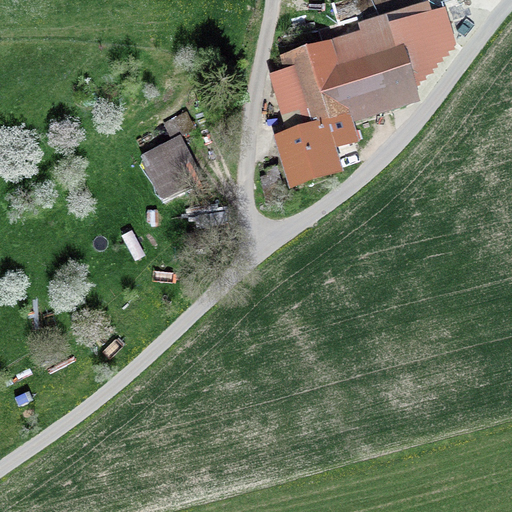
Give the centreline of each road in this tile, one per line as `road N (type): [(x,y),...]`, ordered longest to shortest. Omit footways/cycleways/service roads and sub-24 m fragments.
road 1 (unclassified): [(511,0),(394,146),(260,249)]
road 2 (unclassified): [(260,249),(113,390),(0,474)]
road 3 (unclassified): [(260,249),(245,189),(272,0)]
